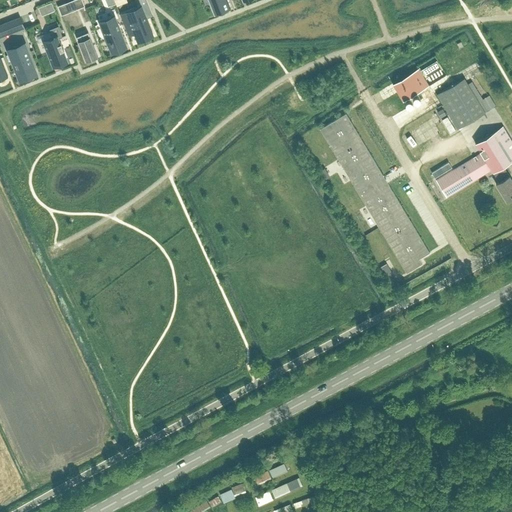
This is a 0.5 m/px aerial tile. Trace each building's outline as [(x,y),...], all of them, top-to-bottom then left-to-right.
[(120,13),(119,13),(128,37),(129,37),(128,35),(134,33),(138,44),(138,43),(138,42),(154,36),(146,15),(151,13),(151,15),(152,14),(146,0),(138,0),(141,6),(126,12),(126,15),(121,17),(120,13)] [(209,0),(214,12),(229,6),(226,0),(209,0)] [(114,16),(99,22),(106,40),(107,39),(110,38),(111,40),(110,40),(111,43),(112,43),(113,47),(124,43),(114,16)] [(20,17),(5,23),(9,32),(24,26),(20,17)] [(51,37),(42,40),(52,64),(66,58),(62,49),(63,49),(60,42),(58,38),(62,36),(58,25),(48,29),(51,37)] [(88,31),(75,36),(85,60),(97,55),(88,31)] [(24,43),(8,49),(20,80),(36,74),(24,43)] [(418,68),(392,84),(402,101),(428,85),(418,68)] [(432,97),(452,131),(484,112),(464,78),(432,97)] [(345,113),(319,128),(406,273),(422,263),(419,258),(429,252),(345,113)] [(481,152),(435,180),(445,197),(491,170),(498,182),(495,183),(505,200),(511,196),(511,181),(508,175),(502,166),(511,160),(511,143),(502,128),(476,144),(481,152)] [(282,463),(266,470),(271,479),(286,471),(282,463)] [(255,476),(259,483),(268,478),(264,471),(255,476)] [(287,482),(291,488),(298,484),(295,478),(287,482)] [(241,484),(230,487),(232,495),(244,492),(241,484)] [(217,497),(207,500),(210,506),(219,502),(217,497)] [(306,497),(291,503),(293,507),(308,502),(306,497)]
